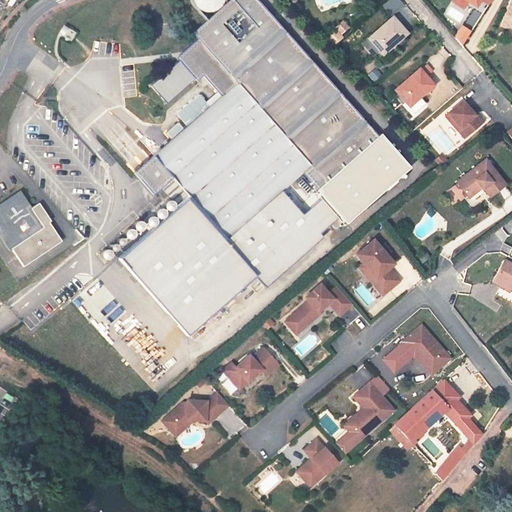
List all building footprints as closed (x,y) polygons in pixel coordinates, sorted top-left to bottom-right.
[(344,222),(405,168),(255,0),(191,0),(192,2),(193,5),(195,7),(206,20),(192,33),(197,39),(182,52),(182,59),(150,86),(166,104),(195,79),(197,81),(203,76),(222,98),(185,131),(183,129),(133,173),(153,195),(161,188),(172,178),(185,193),(225,239),(255,213),(263,222),(296,194),(288,185),(301,173),(344,222)] [(464,0),(452,0),(452,2),(462,8),(467,1),(464,0)] [(382,54),(406,33),(392,17),(368,38),(382,54)] [(343,22),(335,28),(340,34),(348,27),(343,22)] [(460,25),(453,37),(463,43),(470,30),(460,25)] [(426,65),(420,70),(425,76),(432,71),(426,65)] [(420,96),(433,85),(425,76),(420,70),(419,69),(395,89),(408,106),(414,113),(426,103),(420,96)] [(448,114),(445,117),(464,138),(483,122),(476,114),(473,116),(471,113),(471,112),(462,101),(448,114)] [(439,126),(426,137),(444,157),(456,146),(439,126)] [(441,155),(435,160),(441,168),(448,162),(441,155)] [(450,189),(459,201),(466,196),(479,186),(482,189),(483,188),(490,197),(505,185),(486,159),(456,182),(456,184),(450,189)] [(172,178),(161,188),(165,193),(174,203),(185,193),(172,178)] [(0,191),(0,228),(4,226),(0,219),(0,212),(2,211),(0,208),(16,198),(18,200),(23,197),(13,182),(0,191)] [(482,189),(479,186),(466,196),(469,199),(482,189)] [(11,249),(23,267),(38,257),(36,254),(44,248),(47,251),(61,241),(49,222),(51,221),(38,203),(31,208),(23,197),(18,200),(16,198),(0,208),(2,211),(0,212),(0,219),(4,226),(0,228),(0,236),(10,250),(11,249)] [(186,199),(118,258),(187,336),(255,277),(186,199)] [(373,240),(355,254),(363,263),(376,278),(371,282),(382,295),(399,281),(388,268),(393,264),(385,255),(380,249),(373,240)] [(384,246),(380,249),(385,255),(389,252),(384,246)] [(44,248),(36,254),(38,257),(47,251),(44,248)] [(508,288),(511,289),(511,264),(504,260),(494,277),(510,285),(508,288)] [(363,263),(358,267),(371,282),(376,278),(363,263)] [(494,277),(492,282),(507,290),(508,288),(510,285),(494,277)] [(321,283),(327,289),(333,284),(328,278),(321,283)] [(308,301),(288,319),(295,326),(302,320),(306,326),(320,314),(318,312),(318,308),(321,306),(325,306),(328,303),(339,315),(352,304),(336,286),(328,294),(319,284),(305,297),(308,301)] [(259,323),(266,330),(273,323),(267,316),(259,323)] [(285,322),(296,335),(306,326),(302,320),(295,326),(288,319),(285,322)] [(421,325),(402,343),(420,363),(421,361),(424,364),(426,362),(435,372),(450,358),(421,325)] [(224,371),(240,390),(262,371),(274,360),(264,349),(252,359),(250,356),(236,368),(232,363),(224,371)] [(274,360),(262,371),(267,376),(279,366),(274,360)] [(421,361),(420,363),(431,375),(435,372),(426,362),(424,364),(421,361)] [(377,376),(369,383),(381,397),(389,390),(377,376)] [(369,383),(353,397),(363,409),(366,413),(350,426),(355,432),(351,435),(356,442),(393,411),(381,397),(369,383)] [(431,391),(394,425),(410,442),(419,433),(444,412),(458,426),(465,418),(463,417),(451,403),(444,395),(439,400),(431,391)] [(218,393),(211,398),(222,411),(229,406),(218,393)] [(184,403),(162,422),(169,429),(177,423),(180,426),(187,420),(194,421),(206,422),(208,424),(222,411),(211,398),(207,402),(187,401),(187,403),(184,403)] [(451,403),(463,417),(470,411),(458,398),(451,403)] [(366,413),(363,409),(343,426),(348,432),(351,435),(355,432),(350,426),(366,413)] [(177,423),(169,429),(175,437),(194,421),(187,420),(180,426),(177,423)] [(470,441),(474,443),(480,436),(471,426),(462,433),(470,441)] [(351,435),(348,432),(335,443),(343,453),(356,442),(351,435)] [(419,433),(410,442),(412,444),(422,436),(419,433)] [(314,440),(302,451),(308,457),(311,455),(312,457),(310,459),(295,472),(308,487),(335,463),(314,440)] [(451,460),(456,464),(459,460),(454,456),(451,460)] [(441,469),(438,471),(431,462),(420,471),(427,481),(429,479),(436,487),(442,481),(456,464),(451,460),(443,471),(441,469)]
